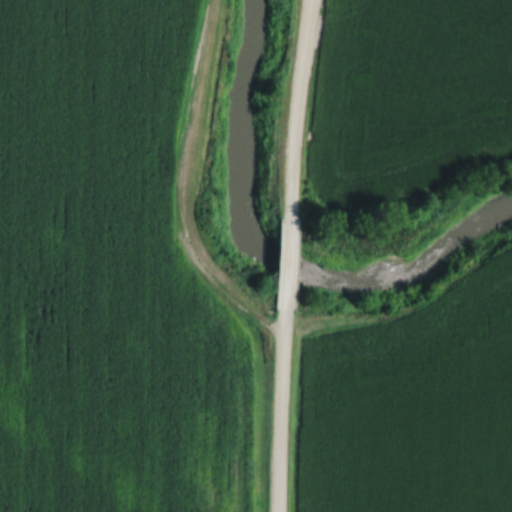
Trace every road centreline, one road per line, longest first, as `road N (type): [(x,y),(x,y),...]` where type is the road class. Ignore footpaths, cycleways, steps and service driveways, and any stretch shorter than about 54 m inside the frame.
road 1 (residential): [(288,218),(308,0)]
road 2 (residential): [(281,511),(284,315)]
